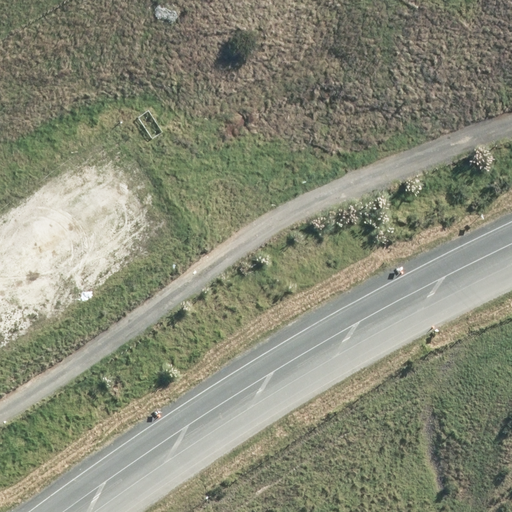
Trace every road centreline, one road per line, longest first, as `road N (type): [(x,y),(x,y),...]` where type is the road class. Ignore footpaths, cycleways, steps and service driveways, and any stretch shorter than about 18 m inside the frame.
road 1 (trunk): [(24,511),(328,284),(511,167)]
road 2 (track): [(0,419),(288,218),(511,129)]
road 3 (trunk): [(511,214),(100,511)]
road 4 (unclassified): [(86,511),(367,323),(511,255)]
